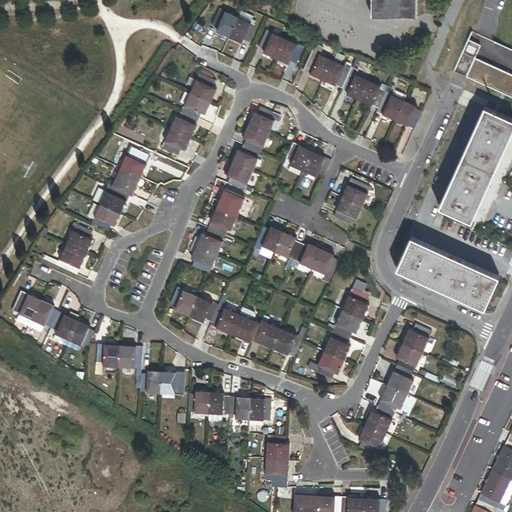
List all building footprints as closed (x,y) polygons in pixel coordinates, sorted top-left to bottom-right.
[(416,17),(416,0),(371,0),(371,17),(416,17)] [(229,37),(238,17),(220,9),(212,25),(218,28),(217,31),(229,37)] [(253,16),(241,11),(238,17),(254,25),(256,21),(252,19),(253,16)] [(254,25),(238,17),(229,37),(243,42),(244,40),(250,42),(257,26),(254,25)] [(276,58),(285,39),(266,30),(259,47),(265,49),(264,52),(276,58)] [(304,47),(285,39),(276,58),(289,64),(291,61),(297,64),(304,47)] [(467,40),(461,52),(473,58),(479,46),(467,40)] [(323,79),(332,60),(319,54),(323,46),(315,43),(304,67),(312,71),(311,74),(323,79)] [(345,56),(337,52),(333,60),(341,64),(345,56)] [(342,88),(352,66),(346,64),(345,66),(341,64),(333,60),(332,60),(323,79),(342,88)] [(359,99),(368,80),(355,74),(358,69),(352,66),(342,88),(348,90),(346,94),(359,99)] [(194,87),(191,93),(210,102),(216,89),(213,87),(216,81),(200,74),(197,80),(194,87)] [(197,80),(190,76),(186,84),(194,87),(197,80)] [(378,108),(385,92),(380,89),(382,86),(368,80),(359,99),(378,108)] [(406,95),(388,87),(385,92),(404,100),(406,95)] [(186,104),(190,94),(185,91),(180,102),(186,104)] [(395,119),(404,100),(385,92),(378,108),(384,111),(383,114),(395,119)] [(210,102),(191,93),(190,94),(186,104),(183,111),(199,119),(201,113),(205,114),(210,102)] [(415,128),(422,112),(416,109),(417,106),(404,100),(395,119),(415,128)] [(277,114),(260,106),(257,113),(255,112),(249,125),(269,133),(274,120),(277,114)] [(511,120),(485,108),(440,208),(471,222),(511,132),(511,120)] [(199,119),(183,111),(180,117),(177,116),(171,129),(190,138),(199,119)] [(261,152),(269,133),(249,125),(243,138),(246,139),(244,145),(261,152)] [(190,138),(171,129),(162,147),(179,155),(181,149),(184,151),(190,138)] [(290,165),(303,171),(312,151),(294,143),(286,160),(292,162),(290,165)] [(233,162),(253,171),(261,152),(244,145),(241,151),(238,149),(233,162)] [(122,166),(121,168),(141,177),(149,158),(134,151),(131,157),(127,155),(122,166)] [(318,174),(324,177),(331,160),(312,151),(303,171),(317,177),(318,174)] [(127,155),(121,152),(116,163),(122,166),(127,155)] [(228,183),(244,190),(253,171),(233,162),(227,176),(230,177),(228,183)] [(141,177),(121,168),(113,187),(129,194),(132,189),(135,190),(137,185),(140,178),(141,177)] [(343,198),(362,206),(368,193),(364,192),(367,186),(351,179),(343,198)] [(129,194),(113,187),(110,193),(107,191),(101,204),(121,213),(121,211),(124,206),(129,194)] [(107,191),(99,188),(93,200),(101,204),(107,191)] [(224,190),(216,209),(236,217),(242,204),(238,203),(241,197),(224,190)] [(356,219),(362,206),(343,198),(334,216),(351,223),(353,218),(356,219)] [(100,206),(93,203),(87,216),(94,219),(100,206)] [(121,213),(101,204),(100,206),(94,219),(92,223),(109,230),(111,225),(114,227),(121,213)] [(236,217),(216,209),(208,228),(225,235),(228,229),(231,231),(236,217)] [(76,224),(66,244),(86,253),(93,239),(90,238),(93,232),(76,224)] [(270,229),(263,227),(263,228),(256,244),(275,252),(284,232),(271,226),(270,229)] [(217,254),(225,235),(208,228),(205,234),(202,233),(197,246),(217,254)] [(297,238),(284,232),(275,252),(294,261),(301,244),(295,241),(297,238)] [(412,238),(397,269),(484,308),(498,277),(412,238)] [(301,244),(294,261),(298,262),(301,264),(308,267),(312,269),(321,249),(308,243),(307,246),(301,244)] [(86,253),(66,244),(58,261),(57,265),(74,273),(77,267),(80,268),(86,253)] [(217,254),(197,246),(191,259),(194,260),(192,266),(209,273),(217,254)] [(331,277),(338,261),(333,258),(335,255),(321,249),(312,269),(324,274),(331,277)] [(58,261),(45,255),(43,259),(57,265),(58,261)] [(308,267),(301,264),(298,270),(305,273),(308,267)] [(331,277),(324,274),(322,280),(328,283),(331,277)] [(365,286),(355,282),(352,289),(362,293),(365,286)] [(175,310),(189,316),(198,296),(178,287),(170,304),(177,307),(175,310)] [(343,310),(362,319),(369,304),(366,303),(369,296),(362,293),(352,289),(343,310)] [(32,319),(41,300),(22,291),(14,308),(20,311),(19,313),(32,319)] [(198,296),(189,316),(204,323),(206,320),(211,322),(218,305),(198,296)] [(54,306),(41,300),(32,319),(45,325),(51,328),(59,311),(53,309),(54,306)] [(218,305),(211,322),(217,325),(216,328),(231,334),(239,314),(218,305)] [(333,331),(350,338),(353,332),(356,333),(362,319),(343,310),(333,331)] [(69,339),(77,320),(68,316),(59,311),(51,328),(57,331),(56,333),(69,339)] [(79,316),(70,312),(68,316),(77,320),(79,316)] [(32,319),(19,313),(17,318),(30,324),(32,319)] [(239,314),(231,334),(246,341),(247,337),(253,340),(260,323),(239,314)] [(45,325),(32,319),(30,324),(43,330),(45,325)] [(87,348),(95,332),(89,329),(90,326),(77,320),(69,339),(70,340),(80,344),(87,348)] [(260,323),(253,340),(274,349),(283,329),(267,322),(266,326),(260,323)] [(410,329),(404,344),(423,353),(432,332),(416,324),(413,331),(410,329)] [(283,329),(274,349),(294,358),(301,340),(296,338),(296,335),(283,329)] [(324,351),(344,360),(351,345),(348,344),(350,338),(333,331),(324,351)] [(69,339),(56,333),(53,339),(66,345),(69,339)] [(80,344),(70,340),(68,345),(78,350),(80,344)] [(119,367),(121,346),(98,344),(97,363),(103,363),(103,366),(119,367)] [(423,353),(404,344),(397,358),(399,359),(397,366),(413,373),(423,353)] [(142,366),(143,347),(121,346),(119,367),(135,368),(135,365),(142,366)] [(338,374),(344,360),(324,351),(315,371),(332,379),(334,373),(338,374)] [(413,373),(397,366),(387,385),(407,394),(413,380),(411,379),(413,373)] [(161,393),(162,372),(149,371),(148,374),(142,374),(141,392),(161,393)] [(184,373),(162,372),(161,393),(183,395),(184,373)] [(407,394),(387,385),(378,406),(395,414),(398,408),(400,409),(407,394)] [(209,414),(210,393),(196,392),(196,395),(189,394),(188,413),(209,414)] [(230,415),(231,397),(224,397),(224,394),(210,393),(209,414),(222,415),(230,415)] [(250,420),(251,398),(231,397),(230,415),(236,416),(236,419),(250,420)] [(266,399),(251,398),(250,420),(263,420),(271,421),(272,403),(265,403),(266,399)] [(395,414),(378,406),(375,412),(373,411),(366,426),(386,434),(395,414)] [(185,413),(178,413),(177,423),(185,423),(185,413)] [(222,415),(209,414),(208,421),(222,422),(222,415)] [(386,434),(366,426),(360,440),(362,441),(359,447),(376,455),(386,434)] [(267,459),(289,460),(290,444),(287,444),(287,437),(268,436),(267,459)] [(511,442),(507,440),(493,470),(511,479),(511,477),(511,442)] [(289,460),(267,459),(266,481),(271,481),(271,487),(287,488),(289,460)] [(511,479),(493,470),(478,500),(497,509),(511,479)] [(511,479),(497,509),(503,511),(502,511),(506,511),(508,508),(505,507),(511,493),(511,479)] [(294,511),(317,511),(319,496),(295,495),(294,511)] [(319,496),(317,511),(340,511),(342,498),(319,496)] [(363,511),(364,499),(342,498),(340,511),(363,511)] [(364,499),(363,511),(386,511),(387,500),(364,499)] [(472,511),(495,511),(497,509),(478,500),(472,511)]
